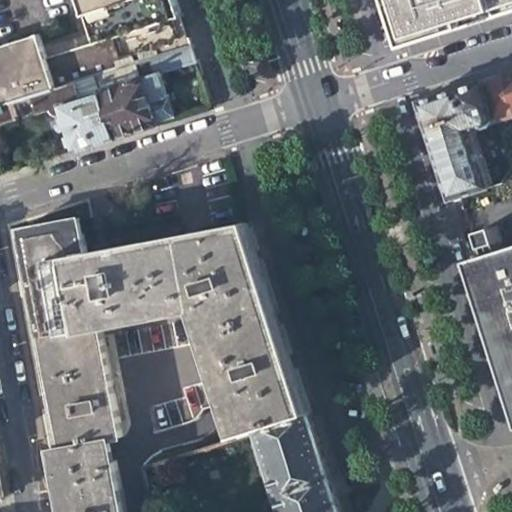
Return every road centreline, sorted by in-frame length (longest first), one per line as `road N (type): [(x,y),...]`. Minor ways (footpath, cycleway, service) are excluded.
road 1 (secondary): [(428,473),(317,99)]
road 2 (residential): [(317,99),(0,192)]
road 3 (residential): [(317,99),(511,44)]
road 4 (residential): [(0,360),(24,502)]
